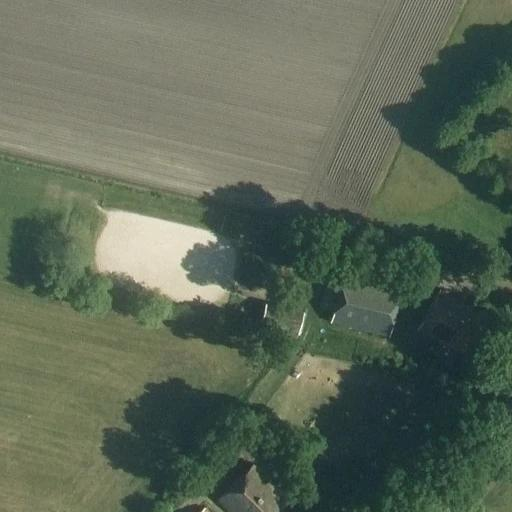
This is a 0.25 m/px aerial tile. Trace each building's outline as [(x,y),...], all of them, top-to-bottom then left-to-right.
[(363,248),(360,256),(369,258),(371,250),(363,248)] [(343,275),(330,323),(389,338),(401,290),(343,275)] [(475,362),(497,324),(469,308),(470,305),(441,289),(418,328),(475,362)] [(265,302),(259,327),(297,336),(303,311),(265,302)] [(284,511),(280,507),(288,499),(254,464),(218,498),(231,511),(284,511)]
